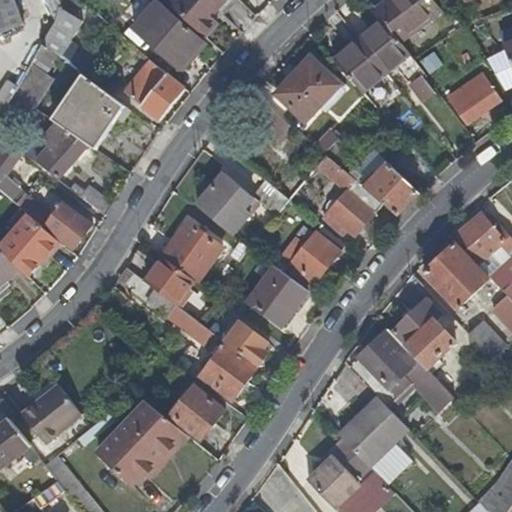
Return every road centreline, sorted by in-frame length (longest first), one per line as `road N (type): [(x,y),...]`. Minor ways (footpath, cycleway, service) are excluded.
road 1 (residential): [(315,0),(192,124),(78,285),(0,359)]
road 2 (residential): [(511,146),(452,194),(391,261),(205,511)]
